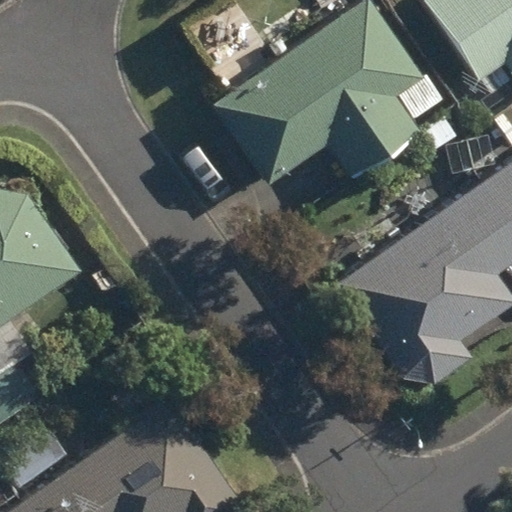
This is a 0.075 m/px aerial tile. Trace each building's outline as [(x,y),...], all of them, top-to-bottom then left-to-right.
[(369,0),(215,107),(269,183),(328,143),(352,177),(420,129),(397,97),(423,78),(370,0),(369,0)] [(511,107),(496,117),(511,139),(511,0),(427,0),(426,1),(480,80),(507,61),(511,69),(511,107)] [(416,101),(429,121),(453,103),(439,84),(416,101)] [(511,165),(483,185),(511,225),(511,165)] [(511,293),(499,274),(511,265),(511,225),(483,185),(339,286),(403,378),(435,384),(473,358),(462,342),(511,304),(511,293)] [(0,328),(82,272),(30,195),(0,189),(0,328)] [(24,505),(28,511),(249,511),(175,404),(24,505)]
